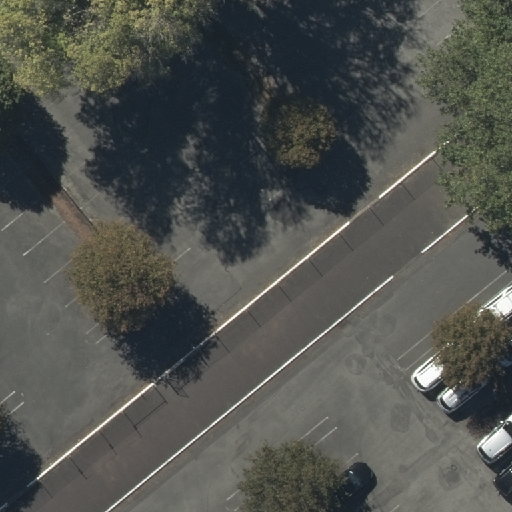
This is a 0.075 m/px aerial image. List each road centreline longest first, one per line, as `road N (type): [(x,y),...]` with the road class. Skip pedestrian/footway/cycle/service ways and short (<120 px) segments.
road 1 (unknown): [(505,138),(262,254)]
road 2 (unknown): [(87,393),(13,511)]
